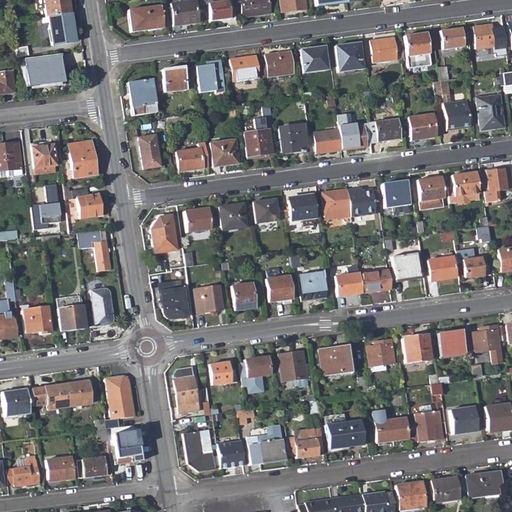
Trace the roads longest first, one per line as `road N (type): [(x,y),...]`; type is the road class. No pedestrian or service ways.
road 1 (residential): [(511,1),(98,57)]
road 2 (residential): [(121,201),(511,147)]
road 3 (residential): [(146,346),(511,300)]
road 4 (residential): [(511,450),(167,491)]
road 5 (residential): [(167,491),(0,506)]
road 6 (residential): [(0,370),(146,346)]
road 7 (residential): [(146,346),(121,201)]
road 8 (residential): [(167,491),(146,346)]
